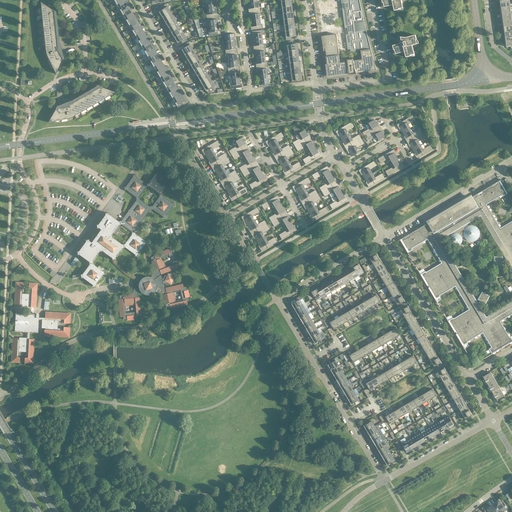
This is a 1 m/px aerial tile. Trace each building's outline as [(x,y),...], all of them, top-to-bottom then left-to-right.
[(206,4),(207,9),(215,8),(215,2),(216,2),(215,0),(203,0),(204,5),(206,4)] [(381,0),(383,3),(384,7),(393,5),(394,11),(399,10),(399,9),(403,8),(401,0),(381,0)] [(53,10),(40,2),(42,21),(45,49),(45,51),(46,53),(46,54),(46,55),(47,56),(47,57),(55,74),(56,74),(62,60),(62,61),(63,59),(64,58),(63,58),(64,57),(63,56),(59,41),(56,12),(55,12),(55,11),(57,8),(57,7),(55,10),(54,10),(53,10)] [(258,6),(257,2),(248,3),(249,9),(248,9),(248,12),(260,11),(259,6),(258,6)] [(128,6),(126,3),(118,7),(116,8),(117,9),(118,8),(121,12),(121,13),(132,6),(131,4),(128,6)] [(360,9),(359,3),(342,6),(342,9),(345,28),(347,28),(348,34),(346,35),(348,50),(350,49),(351,52),(361,51),(371,49),(370,44),(366,30),(365,25),(363,18),(361,11),(362,11),(361,8),(361,9),(360,9)] [(158,12),(161,17),(170,12),(165,4),(160,7),(162,10),(158,12)] [(134,8),(132,6),(121,13),(121,12),(119,13),(120,14),(121,13),(124,17),(124,18),(132,13),(130,10),(134,8)] [(216,13),(215,8),(207,9),(207,13),(206,14),(206,18),(218,16),(218,13),(216,13)] [(261,15),(260,11),(248,12),(249,15),(250,15),(251,21),(259,20),(259,15),(261,15)] [(173,17),(170,12),(161,17),(164,22),(173,17)] [(134,16),(132,13),(124,18),(124,17),(122,18),(123,19),(124,18),(127,22),(127,23),(138,16),(137,14),(134,16)] [(140,18),(138,16),(127,23),(127,22),(125,23),(126,24),(127,23),(130,28),(138,23),(136,20),(140,18)] [(218,20),(218,16),(206,18),(207,22),(209,22),(209,27),(218,26),(217,20),(218,20)] [(174,18),(173,17),(164,22),(167,28),(176,22),(175,21),(176,20),(176,19),(176,18),(175,17),(174,18)] [(260,24),(259,20),(251,21),(252,27),(250,27),(251,30),(262,29),(262,24),(260,24)] [(179,28),(176,22),(167,28),(171,33),(179,28)] [(140,26),(138,23),(130,28),(128,29),(129,30),(131,29),(133,33),(145,27),(143,25),(140,26)] [(219,31),(218,26),(209,27),(210,31),(208,31),(209,36),(220,34),(220,31),(219,31)] [(146,29),(145,27),(133,33),(131,34),(132,35),(134,34),(136,38),(145,34),(143,31),(146,29)] [(182,33),(179,28),(171,33),(174,38),(182,33)] [(253,35),(254,40),(262,39),(261,35),(263,34),(263,30),(251,31),(251,35),(253,35)] [(295,36),(295,30),(284,31),(286,41),(292,40),(291,37),(295,36)] [(187,41),(182,33),(174,38),(177,43),(180,41),(182,44),(187,41)] [(146,37),(145,34),(136,38),(134,39),(135,40),(137,39),(139,43),(140,44),(151,37),(150,35),(146,37)] [(235,37),(235,34),(223,35),(223,40),(225,40),(226,44),(234,43),(234,37),(235,37)] [(337,34),(322,36),(323,44),(338,42),(337,34)] [(417,40),(416,35),(406,38),(401,37),(402,40),(401,43),(393,46),(394,50),(395,50),(396,54),(405,52),(406,57),(411,56),(411,55),(415,54),(412,45),(417,44),(416,40),(417,40)] [(152,39),(151,37),(140,44),(139,43),(138,44),(138,45),(140,44),(142,48),(143,49),(151,44),(149,41),(152,39)] [(263,44),(262,39),(254,40),(254,46),(253,46),(253,49),(265,48),(264,43),(263,44)] [(286,42),(286,44),(287,51),(297,50),(296,44),(292,44),(292,41),(286,42)] [(193,50),(188,42),(183,45),(184,48),(181,50),(184,55),(193,50)] [(339,54),(338,42),(323,44),(324,50),(326,49),(326,55),(339,54)] [(235,49),(234,43),(226,44),(226,49),(225,49),(225,53),(237,52),(237,49),(235,49)] [(153,47),(151,44),(143,49),(142,48),(141,49),(141,50),(143,49),(145,53),(146,54),(157,47),(156,45),(153,47)] [(158,49),(157,47),(146,54),(145,53),(144,54),(144,55),(146,54),(148,59),(149,59),(157,54),(155,51),(158,49)] [(266,52),(265,48),(253,49),(254,53),(255,52),(256,58),(265,57),(264,53),(266,52)] [(376,69),(371,49),(361,51),(362,60),(353,61),(353,59),(347,60),(347,62),(340,63),(339,55),(326,57),(327,65),(326,65),(327,77),(373,71),(373,69),(376,69)] [(196,55),(193,50),(184,55),(187,60),(196,55)] [(237,55),(237,52),(225,53),(226,58),(228,58),(228,62),(237,61),(236,55),(237,55)] [(159,57),(157,54),(149,59),(148,59),(147,60),(147,61),(149,60),(151,64),(152,64),(163,58),(162,56),(159,57)] [(199,60),(196,55),(187,60),(190,65),(199,60)] [(265,61),(265,57),(256,58),(257,64),(255,64),(256,67),(267,66),(267,61),(265,61)] [(164,60),(163,58),(152,64),(151,64),(150,65),(150,66),(152,65),(155,69),(163,65),(161,62),(164,60)] [(202,65),(199,60),(190,65),(193,71),(202,65)] [(238,67),(237,61),(228,62),(229,66),(227,67),(228,71),(239,70),(239,66),(238,67)] [(165,68),(163,65),(155,69),(153,70),(153,71),(155,70),(158,74),(158,75),(169,68),(168,66),(165,68)] [(205,71),(202,65),(193,71),(196,76),(205,71)] [(268,70),(267,66),(256,67),(256,70),(258,70),(258,76),(267,75),(266,70),(268,70)] [(170,70),(169,68),(158,75),(158,74),(156,75),(156,76),(158,75),(161,79),(161,80),(169,75),(167,72),(170,70)] [(240,73),(239,70),(228,71),(228,76),(230,75),(231,80),(239,79),(238,73),(240,73)] [(208,76),(205,71),(196,76),(199,81),(208,76)] [(171,78),(169,75),(161,80),(161,79),(159,80),(160,81),(161,80),(164,85),(175,78),(174,76),(171,78)] [(268,79),(267,75),(258,76),(259,82),(258,82),(258,85),(259,85),(259,87),(269,86),(269,84),(270,84),(269,79),(268,79)] [(211,81),(208,76),(199,81),(202,86),(211,81)] [(177,80),(175,78),(164,85),(162,86),(163,87),(164,86),(167,90),(175,85),(173,82),(177,80)] [(240,84),(239,79),(231,80),(231,84),(230,85),(230,89),(242,88),(241,84),(240,84)] [(216,89),(211,81),(202,86),(205,92),(206,91),(208,94),(216,89)] [(55,109),(50,119),(48,122),(48,123),(67,119),(68,119),(69,119),(71,118),(72,117),(74,116),(110,95),(115,92),(101,87),(100,87),(101,86),(100,85),(101,82),(100,82),(99,86),(98,86),(72,100),(58,106),(57,106),(56,107),(56,108),(55,109)] [(177,89),(175,85),(167,90),(165,91),(166,92),(167,91),(170,95),(181,89),(180,87),(177,89)] [(183,91),(181,89),(170,95),(168,96),(169,97),(170,96),(173,100),(173,101),(181,96),(179,93),(183,91)] [(185,101),(181,96),(173,101),(173,100),(171,101),(172,102),(174,101),(178,108),(183,105),(182,103),(185,101)] [(400,127),(403,133),(411,128),(408,124),(415,120),(413,115),(402,121),(397,125),(398,128),(400,127)] [(362,133),(365,137),(381,128),(379,125),(378,125),(375,120),(367,124),(369,128),(362,133)] [(338,134),(342,139),(349,135),(347,131),(354,127),(351,122),(341,128),(336,131),(337,134),(338,134)] [(383,131),(381,128),(365,137),(368,142),(375,137),(377,141),(385,137),(381,131),(383,131)] [(413,132),(411,128),(403,133),(406,138),(405,139),(407,142),(423,132),(420,128),(413,132)] [(292,143),(295,147),(311,138),(309,135),(308,135),(304,130),(297,134),(299,138),(292,143)] [(268,144),(271,150),(279,145),(276,141),(284,137),(281,132),(271,138),(265,142),(267,145),(268,144)] [(425,137),(423,132),(407,142),(409,145),(410,144),(413,150),(421,145),(418,141),(425,137)] [(352,139),(349,135),(342,139),(345,145),(344,146),(346,149),(362,139),(359,135),(352,139)] [(229,151),(231,155),(247,146),(246,143),(244,144),(241,138),(233,142),(236,147),(229,151)] [(313,140),(311,138),(295,147),(298,152),(305,147),(307,151),(315,147),(311,141),(313,140)] [(364,144),(362,139),(346,149),(347,151),(349,151),(352,156),(360,152),(357,148),(364,144)] [(204,152),(207,158),(215,154),(213,150),(220,145),(217,141),(207,147),(201,150),(203,153),(204,152)] [(281,149),(279,145),(271,150),(275,155),(273,156),(275,159),(291,149),(288,145),(281,149)] [(423,149),(421,145),(413,150),(416,155),(415,156),(417,159),(423,156),(433,150),(430,145),(423,149)] [(249,149),(247,146),(231,155),(234,160),(241,156),(244,160),(251,155),(248,149),(249,149)] [(318,152),(315,147),(307,151),(309,155),(302,160),(305,164),(315,158),(321,155),(319,152),(318,152)] [(294,154),(291,149),(275,159),(277,162),(278,161),(281,167),(289,162),(287,158),(294,154)] [(388,159),(390,163),(398,159),(394,153),(396,152),(394,149),(388,153),(378,159),(381,163),(388,159)] [(217,158),(215,154),(207,158),(211,164),(209,164),(211,167),(227,158),(224,153),(217,158)] [(255,161),(251,155),(244,160),(246,164),(239,168),(242,172),(257,163),(256,160),(255,161)] [(230,162),(227,158),(211,167),(213,170),(214,169),(217,175),(225,171),(223,167),(230,162)] [(401,164),(398,159),(390,163),(392,167),(385,171),(388,176),(398,170),(404,167),(402,164),(401,164)] [(377,165),(374,161),(364,167),(359,170),(360,173),(361,173),(365,178),(372,174),(370,170),(377,165)] [(291,166),(289,162),(281,167),(285,172),(283,173),(285,176),(291,172),(291,173),(301,167),(298,162),(291,166)] [(259,166),(257,163),(242,172),(244,177),(251,173),(254,177),(261,172),(258,166),(259,166)] [(321,175),(324,179),(331,175),(328,169),(329,169),(327,166),(322,169),(312,175),(314,180),(321,175)] [(227,175),(225,171),(217,175),(221,181),(220,181),(221,184),(237,175),(235,170),(227,175)] [(85,240),(86,242),(85,242),(79,251),(77,252),(77,255),(79,255),(89,262),(89,265),(82,274),(80,275),(81,278),(83,278),(92,285),(93,286),(96,286),(96,284),(103,275),(104,274),(104,271),(102,271),(93,264),(92,261),(99,252),(102,251),(112,258),(112,260),(113,260),(113,263),(125,274),(139,282),(139,283),(138,284),(138,285),(138,286),(138,287),(138,288),(134,289),(134,293),(123,294),(123,295),(119,296),(120,299),(118,299),(120,317),(123,317),(123,319),(127,319),(126,313),(125,313),(125,306),(133,305),(134,312),(133,312),(133,318),(137,318),(137,316),(140,316),(139,298),(137,298),(137,294),(140,292),(141,292),(142,293),(142,294),(143,294),(144,294),(145,295),(146,295),(147,295),(148,295),(149,295),(151,295),(152,294),(153,294),(153,293),(154,293),(155,292),(155,291),(159,294),(161,293),(164,304),(165,304),(166,308),(169,307),(170,309),(187,305),(186,301),(189,301),(188,297),(182,298),(182,299),(175,301),(173,293),(180,291),(180,292),(186,291),(185,287),(183,287),(182,284),(165,288),(165,290),(164,290),(164,287),(165,287),(164,283),(168,285),(168,284),(171,285),(174,283),(172,280),(171,277),(171,274),(167,273),(166,276),(165,275),(163,279),(162,279),(161,275),(160,276),(159,273),(160,273),(161,274),(178,268),(176,265),(179,264),(177,260),(171,262),(172,264),(165,266),(162,258),(169,255),(169,257),(175,254),(173,251),(171,251),(170,248),(153,255),(154,256),(150,258),(152,261),(151,262),(155,272),(153,273),(151,277),(150,277),(149,277),(148,277),(147,277),(146,277),(145,277),(144,277),(143,278),(142,278),(141,279),(141,280),(140,280),(126,272),(115,262),(115,259),(115,258),(122,248),(125,248),(135,255),(135,256),(138,256),(138,254),(145,244),(147,244),(146,241),(145,241),(135,234),(135,231),(142,221),(143,221),(143,220),(150,210),(153,210),(162,217),(163,218),(166,218),(166,216),(173,206),(174,206),(174,203),(172,203),(163,196),(162,193),(171,181),(157,172),(149,183),(146,184),(136,177),(136,175),(132,175),(133,177),(126,187),(124,187),(124,190),(126,190),(136,197),(136,200),(129,210),(128,210),(128,211),(121,221),(118,222),(108,215),(108,213),(105,213),(105,215),(98,225),(96,225),(97,228),(99,228),(101,230),(96,236),(94,236),(95,235),(94,235),(92,238),(93,238),(94,239),(91,243),(89,241),(89,240),(85,240)] [(265,178),(261,172),(254,177),(256,181),(249,185),(252,189),(262,183),(268,180),(266,177),(265,178)] [(375,178),(372,174),(365,178),(368,184),(367,185),(369,187),(374,184),(385,178),(382,173),(375,178)] [(240,179),(237,175),(221,184),(223,187),(224,186),(228,192),(235,188),(233,184),(240,179)] [(335,181),(331,175),(324,179),(326,183),(319,188),(322,192),(338,183),(336,180),(335,181)] [(310,182),(308,177),(297,183),(297,184),(292,187),(293,190),(295,189),(298,195),(306,190),(303,186),(310,182)] [(500,229),(486,204),(502,195),(503,196),(508,193),(500,181),(457,206),(455,207),(453,209),(451,210),(450,211),(448,213),(447,214),(446,215),(443,218),(444,219),(441,222),(440,221),(439,221),(438,221),(437,221),(435,221),(434,221),(433,221),(431,222),(430,222),(429,223),(400,240),(408,253),(412,250),(412,248),(428,239),(442,263),(449,275),(455,286),(469,310),(476,321),(483,333),(500,321),(511,314),(511,248),(507,240),(500,229)] [(339,186),(338,183),(322,192),(324,197),(331,193),(334,197),(341,192),(338,186),(339,186)] [(237,192),(235,188),(228,192),(231,198),(230,198),(231,201),(237,198),(247,192),(245,187),(237,192)] [(308,194),(306,190),(298,195),(301,200),(300,201),(302,204),(318,195),(315,190),(308,194)] [(345,198),(341,192),(334,197),(336,201),(329,205),(332,209),(342,203),(348,200),(346,197),(345,198)] [(318,195),(302,204),(304,207),(305,206),(308,212),(316,207),(313,203),(320,199),(318,195)] [(271,205),(273,209),(281,205),(277,199),(279,199),(277,196),(271,199),(261,205),(264,210),(271,205)] [(284,211),(281,205),(273,209),(276,213),(268,218),(271,222),(287,213),(285,210),(284,211)] [(318,211),(316,207),(308,212),(311,217),(310,218),(312,221),(318,218),(328,212),(325,207),(318,211)] [(244,219),(247,225),(255,220),(252,216),(259,212),(257,208),(246,214),(241,217),(243,220),(244,219)] [(289,216),(287,213),(271,222),(272,224),(274,227),(281,223),(283,227),(291,222),(288,216),(289,216)] [(257,224),(255,220),(247,225),(250,231),(249,231),(251,234),(267,225),(264,220),(257,224)] [(511,221),(500,229),(507,240),(511,236),(511,221)] [(294,228),(291,222),(283,227),(286,231),(279,235),(281,239),(292,233),(291,233),(297,230),(295,227),(294,228)] [(269,228),(267,225),(251,234),(253,237),(254,236),(257,242),(265,238),(262,234),(269,229),(269,228)] [(267,242),(265,238),(257,242),(260,248),(259,248),(261,251),(267,248),(277,242),(274,237),(267,242)] [(379,257),(377,254),(374,256),(370,258),(370,259),(373,263),(379,259),(378,257),(379,257)] [(380,261),(379,259),(373,263),(375,268),(383,264),(381,261),(380,261)] [(449,275),(442,263),(426,273),(426,272),(421,275),(428,287),(449,275)] [(359,264),(354,267),(359,276),(364,273),(359,264)] [(384,266),(383,264),(375,268),(378,272),(384,269),(383,267),(384,266)] [(359,276),(354,267),(349,270),(354,278),(359,276)] [(386,271),(384,269),(378,272),(381,277),(388,273),(387,270),(386,271)] [(354,278),(349,270),(345,273),(350,281),(354,278)] [(350,281),(345,273),(340,275),(345,284),(350,281)] [(390,275),(388,273),(381,277),(384,282),(390,278),(389,276),(390,275)] [(345,284),(340,275),(335,278),(340,287),(345,284)] [(455,286),(449,275),(428,287),(435,299),(440,296),(440,295),(455,286)] [(340,287),(335,278),(331,281),(336,289),(340,287)] [(391,280),(390,278),(384,282),(386,286),(394,282),(392,280),(391,280)] [(336,289),(331,281),(326,284),(331,292),(336,289)] [(24,283),(15,282),(14,306),(19,306),(21,306),(21,308),(29,308),(29,314),(14,313),(13,332),(28,332),(27,338),(19,337),(19,340),(17,339),(12,338),(11,362),(19,362),(19,357),(18,357),(19,352),(26,352),(26,358),(25,358),(24,363),(33,363),(34,339),(29,339),(30,332),(38,333),(39,320),(40,320),(42,320),(41,328),(45,328),(45,330),(44,330),(44,336),(69,337),(70,328),(63,327),(63,329),(57,329),(58,321),(64,321),(64,323),(70,323),(70,313),(45,312),(45,318),(40,318),(39,318),(39,314),(38,314),(38,315),(36,315),(37,314),(31,314),(31,307),(36,307),(37,284),(29,283),(29,288),(30,288),(30,294),(22,294),(22,288),(23,288),(24,283)] [(395,285),(394,282),(386,286),(389,291),(396,287),(394,285),(395,285)] [(331,292),(326,284),(321,286),(326,295),(331,292)] [(326,295),(321,286),(317,289),(322,298),(326,295)] [(397,289),(396,287),(389,291),(392,296),(399,292),(398,289),(397,289)] [(322,298),(317,289),(312,292),(317,301),(322,298)] [(401,294),(399,292),(392,296),(395,300),(401,297),(400,295),(401,294)] [(376,295),(372,297),(376,304),(378,302),(378,303),(381,302),(379,299),(377,294),(376,295)] [(376,304),(372,297),(367,300),(371,307),(374,306),(374,305),(376,304)] [(402,299),(401,297),(395,300),(397,305),(398,305),(402,303),(405,301),(403,298),(402,299)] [(295,307),(296,309),(303,305),(299,299),(292,304),(294,308),(295,307)] [(371,307),(367,300),(363,303),(366,309),(368,308),(369,309),(371,307)] [(366,309),(363,303),(358,306),(362,313),(365,311),(364,310),(366,309)] [(305,309),(303,305),(296,309),(296,310),(296,311),(298,314),(305,309)] [(362,313),(358,306),(353,308),(357,315),(359,314),(360,314),(362,313)] [(410,309),(408,306),(405,308),(401,311),(404,315),(410,312),(409,310),(410,309)] [(357,315),(353,308),(349,311),(353,318),(355,317),(355,316),(357,315)] [(308,314),(305,309),(298,314),(300,317),(301,318),(308,314)] [(476,321),(469,310),(454,319),(453,318),(448,321),(456,334),(476,321)] [(353,318),(349,311),(344,314),(348,320),(350,319),(350,320),(353,318)] [(411,314),(410,312),(404,315),(406,320),(414,316),(412,313),(411,314)] [(311,319),(308,314),(301,318),(302,320),(301,320),(303,324),(311,319)] [(348,320),(344,314),(339,317),(343,324),(346,322),(348,320)] [(415,319),(414,316),(406,320),(409,325),(415,321),(414,319),(415,319)] [(343,324),(339,317),(335,320),(338,326),(340,325),(341,325),(343,324)] [(314,324),(311,319),(303,324),(305,327),(306,327),(307,328),(314,324)] [(338,326),(335,320),(330,322),(332,327),(334,330),(337,328),(336,327),(338,326)] [(417,323),(415,321),(409,325),(412,329),(419,325),(418,323),(417,323)] [(483,333),(476,321),(456,334),(463,346),(468,343),(467,342),(483,333)] [(509,337),(500,321),(483,333),(492,348),(489,349),(492,354),(511,342),(511,339),(510,337),(509,337)] [(317,329),(314,324),(307,328),(308,330),(307,330),(309,334),(317,329)] [(421,328),(419,325),(412,329),(415,334),(421,330),(420,328),(421,328)] [(398,331),(396,328),(393,329),(394,330),(392,331),(396,338),(400,335),(401,335),(398,330),(398,331)] [(320,334),(317,329),(309,334),(311,337),(312,337),(313,338),(320,334)] [(422,332),(421,330),(415,334),(417,339),(425,335),(423,332),(422,332)] [(396,338),(392,331),(390,332),(389,332),(387,333),(391,340),(396,338)] [(321,333),(320,334),(313,338),(314,340),(313,340),(315,344),(323,339),(321,336),(323,335),(321,333)] [(391,340),(387,333),(384,335),(385,336),(383,337),(386,343),(391,340)] [(426,337),(425,335),(417,339),(420,343),(427,340),(425,338),(426,337)] [(386,343),(383,337),(381,338),(380,337),(377,339),(382,346),(386,343)] [(382,346),(377,339),(375,340),(375,341),(373,342),(377,349),(382,346)] [(428,342),(427,340),(420,343),(423,348),(430,344),(429,341),(428,342)] [(377,349),(373,342),(371,344),(371,343),(368,344),(372,351),(377,349)] [(372,351),(368,344),(365,346),(366,347),(364,348),(368,354),(372,351)] [(432,346),(430,344),(423,348),(426,353),(432,349),(431,347),(432,346)] [(368,354),(364,348),(362,349),(361,348),(359,350),(363,357),(368,354)] [(433,351),(432,349),(426,353),(429,357),(436,353),(434,351),(433,351)] [(363,357),(359,350),(356,351),(357,352),(355,353),(358,360),(363,357)] [(358,360),(355,353),(353,355),(352,354),(349,355),(351,358),(353,363),(354,362),(358,360)] [(437,356),(436,353),(429,357),(431,362),(438,358),(436,356),(437,356)] [(412,356),(408,359),(412,365),(414,364),(417,363),(415,360),(413,356),(412,356)] [(439,360),(438,358),(431,362),(434,366),(434,367),(438,365),(438,364),(441,363),(440,360),(439,360)] [(412,365),(408,359),(403,361),(408,368),(410,367),(410,366),(412,365)] [(331,368),(332,370),(339,366),(336,360),(331,363),(328,365),(330,369),(331,368)] [(408,368),(403,361),(399,364),(403,370),(405,369),(405,370),(408,368)] [(341,364),(339,366),(332,370),(333,371),(332,372),(334,375),(342,370),(340,368),(343,366),(341,364)] [(403,370),(399,364),(394,367),(398,374),(401,372),(400,372),(403,370)] [(398,374),(394,367),(389,370),(393,376),(395,375),(396,375),(398,374)] [(446,371),(444,368),(441,370),(437,372),(438,373),(440,377),(446,373),(445,371),(446,371)] [(345,375),(342,370),(334,375),(336,379),(337,378),(338,380),(345,375)] [(393,376),(389,370),(385,372),(389,379),(392,378),(391,377),(393,376)] [(389,379),(385,372),(380,375),(384,381),(386,380),(386,381),(389,379)] [(485,381),(488,385),(495,380),(491,372),(483,377),(483,376),(485,380),(484,380),(485,381)] [(448,375),(446,373),(440,377),(443,382),(450,377),(449,375),(448,375)] [(347,380),(345,375),(338,380),(338,381),(338,382),(340,385),(347,380)] [(384,381),(380,375),(375,378),(380,385),(382,383),(384,381)] [(452,380),(450,377),(443,382),(446,386),(452,383),(451,381),(452,380)] [(380,385),(375,378),(371,381),(375,387),(377,386),(377,387),(380,385)] [(350,385),(347,380),(340,385),(342,388),(343,388),(343,389),(350,385)] [(500,388),(495,380),(488,385),(489,388),(489,389),(490,388),(492,392),(500,388)] [(375,387),(371,381),(367,383),(366,383),(368,388),(370,391),(373,389),(372,388),(375,387)] [(453,385),(452,383),(446,386),(448,391),(456,387),(454,384),(453,385)] [(353,390),(350,385),(343,389),(344,391),(343,391),(345,395),(353,390)] [(457,389),(456,387),(448,391),(451,396),(458,392),(456,390),(457,389)] [(505,396),(500,388),(492,392),(494,395),(493,396),(494,397),(494,396),(497,401),(498,401),(497,400),(505,396)] [(434,392),(432,389),(430,390),(430,391),(428,392),(432,399),(436,396),(437,396),(434,392)] [(356,395),(353,390),(345,395),(347,398),(348,398),(349,399),(356,395)] [(432,399),(428,392),(426,394),(426,393),(423,394),(427,401),(432,399)] [(459,394),(458,392),(451,396),(454,400),(461,396),(460,393),(459,394)] [(427,401),(423,394),(420,396),(421,397),(419,398),(423,404),(427,401)] [(359,400),(356,395),(349,399),(350,401),(349,401),(351,405),(359,400)] [(463,399),(461,396),(454,400),(457,405),(463,401),(462,399),(463,399)] [(423,404),(419,398),(417,399),(416,398),(414,400),(418,407),(423,404)] [(418,407),(414,400),(411,401),(412,402),(410,403),(413,410),(418,407)] [(464,403),(463,401),(457,405),(460,410),(467,405),(465,403),(464,403)] [(413,410),(410,403),(408,405),(407,404),(404,405),(409,412),(413,410)] [(409,412),(404,405),(402,407),(402,408),(400,409),(404,415),(409,412)] [(468,408),(467,405),(460,410),(462,414),(469,411),(467,409),(468,408)] [(404,415),(400,409),(398,410),(398,409),(395,411),(399,418),(404,415)] [(399,418),(395,411),(392,412),(393,413),(391,414),(395,421),(399,418)] [(470,413),(469,411),(462,414),(465,418),(465,419),(469,417),(472,415),(471,412),(470,413)] [(395,421),(391,414),(389,416),(388,415),(385,417),(387,420),(390,424),(390,423),(395,421)] [(448,416),(444,418),(449,427),(454,424),(448,416)] [(449,427),(444,418),(439,421),(444,430),(449,427)] [(367,429),(368,430),(375,426),(372,421),(364,426),(366,429),(367,429)] [(444,430),(439,421),(434,424),(439,432),(444,430)] [(439,432),(434,424),(430,427),(435,435),(439,432)] [(378,431),(375,426),(368,430),(369,432),(368,432),(370,436),(378,431)] [(435,435),(430,427),(425,430),(430,438),(435,435)] [(430,438),(425,430),(420,432),(425,441),(430,438)] [(380,436),(378,431),(370,436),(372,439),(373,439),(374,440),(380,436)] [(425,441),(420,432),(416,435),(421,444),(425,441)] [(421,444),(416,435),(411,438),(416,446),(421,444)] [(383,441),(380,436),(374,440),(374,442),(376,446),(383,441)] [(416,446),(411,438),(406,441),(411,449),(416,446)] [(386,439),(383,441),(376,446),(378,449),(378,448),(379,450),(386,446),(389,444),(386,439)] [(411,449),(406,441),(401,443),(406,452),(411,449)] [(389,451),(386,446),(379,450),(380,451),(379,452),(381,455),(389,451)] [(392,456),(389,451),(381,455),(383,459),(384,458),(385,460),(392,456)] [(395,461),(392,456),(385,460),(386,461),(385,462),(387,465),(395,461)] [(495,503),(493,505),(498,511),(502,511),(506,510),(504,507),(506,505),(500,498),(495,502),(495,503)]
